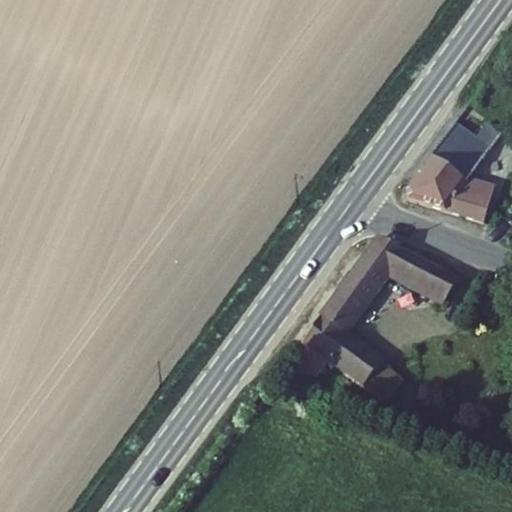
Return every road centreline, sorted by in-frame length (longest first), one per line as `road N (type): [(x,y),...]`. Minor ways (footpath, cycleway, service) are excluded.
road 1 (primary): [(124,511),(351,202)]
road 2 (primary): [(351,202),(500,0)]
road 3 (tertiary): [(511,262),(351,202)]
